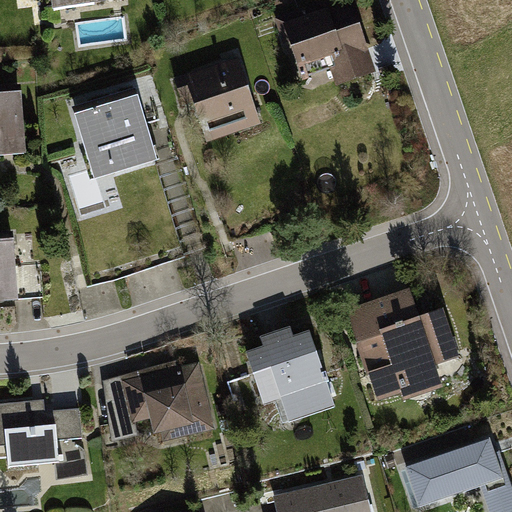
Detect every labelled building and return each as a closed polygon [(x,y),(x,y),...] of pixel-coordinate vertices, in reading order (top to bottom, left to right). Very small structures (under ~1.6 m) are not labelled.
[(123,0),(18,0),(19,10),(32,9),(35,28),(61,25),(60,17),(124,10),(123,0)] [(352,0),(331,0),(279,17),(301,83),(331,73),(339,96),(380,82),(352,0)] [(264,134),(241,62),(177,83),(181,97),(192,93),(211,151),(264,134)] [(23,100),(0,102),(0,160),(27,158),(23,100)] [(142,108),(79,127),(96,183),(160,163),(142,108)] [(21,301),(40,300),(36,231),(17,232),(21,301)] [(16,248),(0,248),(0,309),(19,309),(16,248)] [(412,294),(348,315),(379,409),(402,402),(405,409),(447,396),(439,371),(461,364),(445,317),(422,325),(412,294)] [(265,353),(253,357),(268,401),(276,398),(286,429),(337,412),(312,337),(296,343),(292,332),(262,342),(265,353)] [(181,365),(106,383),(115,450),(141,444),(138,431),(152,428),(156,445),(166,443),(168,451),(220,439),(202,367),(183,371),(181,365)] [(48,405),(0,407),(0,450),(10,450),(11,474),(64,471),(62,447),(85,446),(83,417),(49,419),(48,405)] [(511,511),(511,484),(497,440),(407,471),(421,511),(483,490),(490,511),(511,511)] [(372,511),(365,480),(276,501),(278,511),(372,511)]
